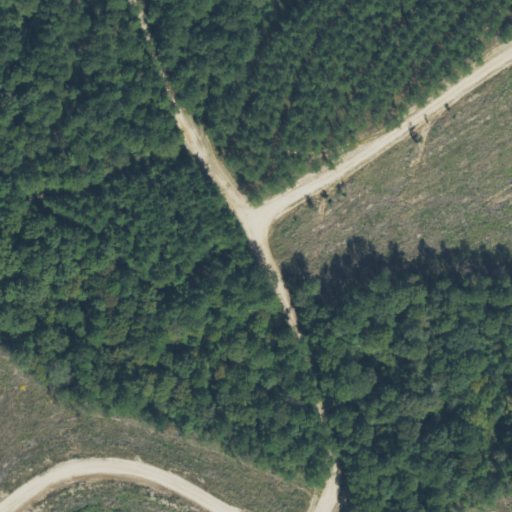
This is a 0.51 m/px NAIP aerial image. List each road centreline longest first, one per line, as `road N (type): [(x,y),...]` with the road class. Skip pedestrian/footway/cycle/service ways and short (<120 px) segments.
road 1 (residential): [(1,511),(42,486),(131,486),(191,511),(319,471),(324,386),(305,371),(260,257),(260,217)]
road 2 (residential): [(260,217),(215,197),(119,0)]
